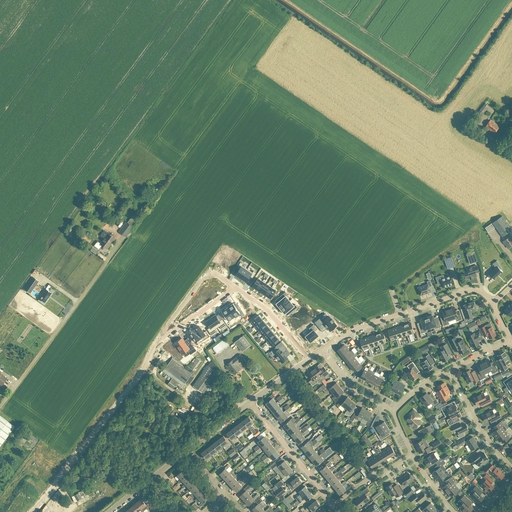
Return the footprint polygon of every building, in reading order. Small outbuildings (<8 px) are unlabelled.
[(480,117),(486,109),(482,107),(477,115),(480,117)] [(495,133),(500,126),(490,120),(485,127),(495,133)] [(502,237),(511,229),(502,216),(492,223),(502,237)] [(125,237),(133,227),(126,222),(119,232),(125,237)] [(491,224),(485,228),(488,233),(495,228),(491,224)] [(115,238),(108,233),(104,238),(100,243),(98,241),(94,246),(99,249),(102,245),(107,249),(112,243),(115,238)] [(88,244),(91,239),(84,234),(81,239),(88,244)] [(511,238),(510,236),(502,242),(504,245),(505,244),(508,248),(511,246),(511,245),(511,238)] [(496,267),(489,274),(494,280),(503,272),(501,269),(502,268),(497,261),(496,261),(497,262),(494,264),(496,267)] [(241,278),(247,269),(242,265),(243,264),(241,262),(237,267),(239,269),(236,275),(241,278)] [(467,269),(468,270),(463,272),(466,280),(470,278),(470,279),(473,278),(477,276),(476,273),(479,272),(477,266),(467,269)] [(247,269),(241,278),(246,282),(250,276),(253,278),(256,272),(254,271),(253,272),(247,269)] [(454,284),(451,275),(437,280),(439,285),(441,284),(443,288),(454,284)] [(30,293),(38,281),(32,277),(24,289),(30,293)] [(258,278),(252,286),(257,289),(263,281),(258,278)] [(428,284),(418,288),(420,295),(421,295),(430,292),(431,292),(430,292),(429,287),(432,286),(430,280),(427,281),(428,284)] [(263,281),(257,289),(262,292),(267,284),(263,281)] [(267,284),(262,292),(266,295),(272,287),(267,284)] [(272,287),(266,295),(271,298),(276,290),(272,287)] [(277,304),(276,305),(278,307),(279,307),(281,308),(289,301),(285,297),(287,295),(285,292),(279,297),(281,300),(276,303),(277,304)] [(44,302),(47,299),(41,295),(34,305),(41,309),(45,303),(44,302)] [(289,301),(281,308),(282,310),(281,311),(283,314),(284,313),(285,313),(289,310),(291,312),(297,307),(294,305),(293,306),(289,301)] [(477,309),(478,309),(477,304),(475,304),(474,301),(464,305),(465,311),(462,312),(461,312),(464,319),(465,323),(472,321),(471,318),(473,317),(471,312),(477,310),(477,309)] [(228,306),(227,307),(234,317),(239,313),(241,316),(244,314),(240,308),(238,310),(233,303),(232,304),(232,303),(228,306)] [(222,310),(222,311),(226,318),(224,320),(228,325),(231,324),(229,321),(234,317),(227,307),(226,308),(226,307),(222,310)] [(449,310),(452,320),(455,318),(456,322),(462,320),(460,314),(457,315),(454,307),(451,308),(452,309),(449,310)] [(301,312),(299,309),(294,313),(296,316),(290,320),(295,326),(303,319),(299,314),(301,312)] [(448,321),(452,320),(449,310),(445,311),(445,310),(442,311),(445,319),(441,320),(443,326),(449,324),(448,321)] [(211,318),(217,328),(220,326),(222,329),(227,326),(222,319),(220,321),(216,316),(216,315),(211,318)] [(258,315),(251,321),(255,326),(263,320),(258,315)] [(429,317),(427,318),(430,328),(433,326),(435,329),(441,327),(439,321),(435,322),(432,315),(428,316),(429,317)] [(331,319),(328,316),(322,321),(320,318),(314,322),(318,327),(323,323),(330,330),(336,325),(333,322),(334,321),(332,319),(331,319)] [(217,328),(211,318),(206,322),(210,327),(207,329),(212,336),(217,332),(215,329),(217,328)] [(430,328),(427,318),(425,318),(424,318),(420,319),(423,326),(419,328),(421,334),(427,332),(427,329),(430,328)] [(263,320),(255,326),(259,331),(267,325),(263,320)] [(405,325),(408,335),(409,334),(414,333),(411,323),(405,325)] [(312,331),(305,336),(307,338),(306,339),(309,342),(310,341),(310,342),(313,339),(314,339),(315,338),(318,335),(315,331),(317,329),(314,324),(311,326),(309,328),(312,331)] [(267,325),(259,331),(263,336),(271,330),(267,325)] [(408,335),(405,325),(399,327),(403,337),(407,335),(408,339),(410,338),(409,334),(408,335)] [(195,329),(194,330),(202,342),(210,336),(206,331),(204,332),(199,326),(199,327),(198,326),(195,328),(195,329)] [(496,335),(492,327),(487,329),(485,326),(480,328),(484,337),(487,335),(489,339),(496,335)] [(403,337),(399,327),(393,329),(397,338),(396,339),(397,342),(399,342),(398,338),(403,337)] [(391,340),(396,339),(397,338),(393,329),(388,331),(391,340)] [(190,333),(189,333),(193,339),(191,341),(195,347),(202,342),(194,330),(193,330),(189,332),(190,333)] [(271,330),(263,336),(268,341),(275,335),(271,330)] [(381,344),(386,342),(383,332),(377,334),(381,344)] [(474,333),(468,336),(473,347),(479,344),(478,341),(479,340),(483,339),(479,332),(475,334),(474,333)] [(379,344),(380,348),(382,347),(381,344),(377,334),(371,336),(375,346),(379,344)] [(275,335),(268,341),(272,346),(279,340),(275,335)] [(242,351),(250,345),(243,336),(235,342),(242,351)] [(368,348),(369,352),(372,351),(370,347),(375,346),(371,336),(366,338),(369,348),(368,348)] [(455,351),(458,350),(460,353),(467,350),(464,344),(465,344),(463,340),(457,342),(455,337),(449,340),(455,351)] [(182,338),(175,343),(182,354),(182,353),(187,350),(190,354),(190,355),(196,350),(190,342),(186,345),(184,341),(182,338)] [(223,338),(214,346),(217,351),(227,343),(223,338)] [(369,348),(366,338),(360,340),(363,350),(368,348),(369,348)] [(282,352),(287,349),(281,342),(275,346),(276,347),(278,350),(273,354),(276,357),(277,357),(282,363),(287,358),(286,357),(282,352)] [(446,344),(441,347),(443,351),(438,353),(441,358),(441,359),(442,361),(443,362),(450,359),(448,355),(451,353),(446,344)] [(341,355),(348,349),(344,345),(337,350),(341,355)] [(423,354),(429,350),(427,345),(420,349),(423,354)] [(341,355),(344,359),(351,353),(348,349),(341,355)] [(497,361),(499,366),(502,371),(507,368),(505,364),(509,362),(507,357),(507,356),(506,354),(505,354),(504,352),(498,356),(500,359),(497,361)] [(348,363),(354,358),(351,353),(344,359),(348,363)] [(238,361),(238,362),(243,358),(240,354),(234,359),(233,359),(226,365),(234,375),(241,369),(236,363),(238,361)] [(423,366),(424,366),(427,371),(433,368),(431,365),(434,363),(429,355),(424,358),(425,361),(421,363),(422,364),(423,366)] [(410,360),(408,356),(401,362),(403,365),(410,360)] [(185,384),(201,361),(196,357),(189,367),(187,365),(185,368),(172,359),(164,369),(185,384)] [(348,363),(351,367),(358,362),(354,358),(348,363)] [(483,363),(488,372),(491,370),(492,374),(498,371),(495,365),(492,367),(488,359),(485,361),(486,362),(483,363)] [(209,362),(207,365),(218,372),(219,370),(215,363),(212,362),(209,362)] [(358,362),(351,367),(354,372),(361,366),(358,362)] [(418,377),(414,370),(417,368),(413,362),(407,366),(410,370),(410,371),(407,373),(413,381),(418,377)] [(484,374),(488,372),(483,363),(480,365),(480,364),(477,365),(481,373),(478,374),(480,380),(486,377),(484,374)] [(207,365),(193,385),(203,393),(218,372),(207,365)] [(323,367),(320,370),(317,366),(312,370),(321,380),(321,381),(324,379),(323,378),(327,374),(329,373),(323,367)] [(361,377),(365,380),(370,372),(371,370),(372,367),(370,366),(368,371),(365,369),(361,377)] [(308,373),(310,376),(308,378),(309,379),(313,385),(318,382),(318,383),(321,380),(312,370),(308,373)] [(470,370),(464,373),(469,382),(472,380),(473,383),(479,381),(476,375),(474,371),(471,373),(470,370)] [(370,382),(374,375),(370,372),(365,380),(370,382)] [(370,382),(375,385),(379,377),(374,375),(370,382)] [(379,377),(375,385),(380,388),(384,380),(379,377)] [(511,379),(510,377),(503,382),(507,387),(509,385),(511,388),(511,387),(511,379)] [(405,385),(394,379),(390,386),(392,387),(391,390),(400,395),(405,385)] [(293,381),(289,384),(292,390),(297,387),(293,381)] [(333,393),(340,387),(336,382),(331,386),(329,384),(323,389),(326,394),(331,390),(333,393)] [(440,390),(437,392),(442,402),(448,398),(446,394),(450,392),(444,383),(438,386),(440,390)] [(344,392),(340,387),(333,393),(335,395),(332,398),(335,402),(340,398),(338,396),(344,392)] [(269,401),(266,403),(270,408),(277,403),(273,398),(275,396),(273,393),(266,398),(269,401)] [(420,398),(426,406),(431,403),(433,407),(439,403),(434,397),(431,399),(427,393),(420,398)] [(489,396),(485,397),(483,394),(474,398),(477,405),(481,403),(483,406),(492,402),(489,396)] [(346,408),(352,400),(347,397),(343,402),(341,401),(337,405),(339,407),(341,405),(343,407),(343,406),(346,408)] [(347,415),(348,414),(350,416),(354,411),(352,410),(356,404),(352,400),(346,408),(348,410),(345,414),(347,415)] [(280,407),(277,403),(270,408),(274,412),(280,407)] [(445,417),(449,415),(457,411),(456,409),(457,408),(456,404),(449,408),(447,405),(441,408),(445,417)] [(280,407),(274,412),(277,417),(284,412),(280,407)] [(286,410),(284,412),(277,417),(281,422),(290,414),(289,412),(292,409),(290,407),(286,410)] [(355,418),(361,422),(367,410),(362,408),(358,416),(357,415),(356,416),(353,414),(350,420),(352,422),(355,418)] [(361,422),(366,424),(365,425),(368,427),(369,425),(372,421),(369,419),(372,413),(367,410),(361,422)] [(409,416),(410,417),(407,420),(410,424),(412,426),(416,429),(422,422),(419,420),(421,417),(414,410),(409,416)] [(492,423),(501,417),(498,412),(494,414),(492,410),(482,416),(486,422),(490,420),(492,423)] [(457,411),(449,415),(451,418),(447,420),(450,426),(456,423),(455,420),(462,416),(460,412),(458,413),(457,411)] [(0,415),(0,445),(14,426),(0,415)] [(243,421),(247,427),(253,423),(248,417),(243,421)] [(287,430),(294,425),(296,423),(300,420),(298,417),(294,420),(292,418),(290,420),(284,425),(287,430)] [(376,433),(384,428),(387,426),(384,421),(378,425),(376,423),(378,420),(375,418),(371,427),(373,428),(376,433)] [(496,437),(506,430),(507,430),(503,425),(507,423),(505,420),(502,423),(501,421),(493,427),(495,431),(493,433),(496,437)] [(237,425),(242,431),(247,427),(243,421),(237,425)] [(465,436),(463,432),(468,430),(468,428),(468,427),(467,426),(466,426),(465,424),(461,426),(459,423),(452,426),(454,432),(458,430),(459,434),(458,435),(459,438),(465,436)] [(232,429),(236,435),(242,431),(237,425),(232,429)] [(291,435),(298,429),(294,425),(287,430),(291,435)] [(384,435),(390,431),(387,426),(384,428),(376,433),(381,440),(386,437),(384,435)] [(236,435),(232,429),(226,434),(231,440),(236,435)] [(253,434),(255,437),(260,433),(257,430),(255,432),(253,429),(250,430),(253,434)] [(291,435),(295,439),(301,434),(298,429),(291,435)] [(506,430),(496,437),(499,442),(501,441),(503,443),(511,437),(506,430)] [(301,434),(295,439),(299,444),(305,439),(301,434)] [(218,440),(222,446),(228,442),(223,436),(218,440)] [(262,446),(268,441),(264,436),(258,442),(262,446)] [(466,441),(471,451),(478,447),(475,442),(475,441),(473,437),(466,441)] [(429,452),(431,450),(429,447),(426,448),(426,447),(428,446),(425,439),(422,441),(422,440),(415,444),(420,453),(423,451),(424,454),(429,452)] [(454,449),(465,442),(463,439),(456,444),(457,445),(453,447),(454,449)] [(218,440),(212,445),(217,451),(222,446),(218,440)] [(262,446),(265,451),(272,446),(268,441),(262,446)] [(305,452),(312,446),(308,442),(301,447),(305,452)] [(207,449),(211,455),(217,451),(212,445),(207,449)] [(265,451),(269,455),(276,450),(272,446),(265,451)] [(305,452),(309,456),(315,451),(312,446),(305,452)] [(386,449),(390,456),(395,453),(390,446),(386,449)] [(233,448),(227,453),(231,457),(236,453),(233,448)] [(375,453),(377,455),(381,462),(386,459),(381,452),(380,449),(377,451),(375,448),(373,449),(373,450),(375,453)] [(211,455),(207,449),(201,453),(206,459),(211,455)] [(381,452),(386,459),(390,456),(386,449),(381,452)] [(240,452),(244,459),(248,456),(243,450),(240,452)] [(276,450),(269,455),(273,460),(280,455),(276,450)] [(377,455),(375,453),(373,450),(371,451),(373,454),(374,456),(372,458),(377,465),(381,462),(377,455)] [(309,456),(313,461),(319,456),(315,451),(309,456)] [(325,451),(321,454),(319,456),(313,461),(316,466),(323,460),(321,458),(323,456),(327,453),(325,451)] [(452,455),(450,452),(441,458),(443,461),(452,455)] [(429,467),(438,460),(433,453),(424,460),(429,467)] [(480,456),(477,453),(469,459),(473,464),(476,462),(479,466),(488,459),(484,453),(480,456)] [(377,465),(372,458),(367,461),(366,458),(363,460),(367,467),(370,466),(372,468),(377,465)] [(282,471),(288,466),(284,461),(280,465),(278,462),(272,467),(274,469),(278,466),(282,471)] [(436,477),(444,472),(446,470),(443,465),(445,464),(443,461),(437,465),(439,468),(432,473),(436,477)] [(329,462),(326,465),(320,470),(324,475),(330,470),(330,469),(327,466),(331,464),(329,462)] [(494,476),(499,481),(504,476),(496,468),(494,470),(492,468),(493,466),(491,464),(484,470),(487,473),(489,471),(491,473),(490,474),(493,477),(494,476)] [(230,473),(229,472),(227,469),(230,467),(228,465),(225,468),(219,474),(224,478),(230,473)] [(288,466),(282,471),(286,476),(282,479),(284,482),(290,477),(288,475),(292,471),(288,466)] [(334,475),(334,474),(331,471),(335,468),(333,467),(330,469),(330,470),(324,475),(328,480),(334,475)] [(344,467),(337,472),(337,471),(334,474),(334,475),(328,480),(332,485),(338,480),(338,479),(341,476),(338,473),(340,472),(343,472),(346,470),(344,467)] [(232,469),(229,472),(230,473),(224,478),(228,483),(234,477),(233,477),(231,474),(234,471),(232,469)] [(362,469),(359,472),(353,476),(355,478),(361,474),(364,478),(367,476),(362,469)] [(181,480),(187,475),(183,470),(177,475),(181,479),(178,482),(179,483),(182,481),(181,480)] [(446,474),(444,472),(436,477),(439,482),(446,476),(448,479),(452,476),(451,473),(449,474),(448,472),(446,474)] [(404,486),(413,480),(412,479),(412,477),(411,475),(410,475),(409,473),(400,479),(404,486)] [(236,474),(233,477),(234,477),(228,483),(232,487),(238,482),(237,481),(235,479),(238,476),(236,474)] [(490,484),(493,481),(486,474),(484,477),(487,480),(486,480),(481,485),(489,492),(494,487),(490,484)] [(181,480),(182,481),(185,484),(182,486),(183,488),(186,485),(191,479),(187,475),(181,480)] [(342,485),(341,484),(339,481),(342,478),(341,476),(338,479),(338,480),(332,485),(336,490),(342,485)] [(457,483),(452,476),(448,479),(447,480),(448,483),(443,487),(447,492),(454,485),(457,483)] [(292,490),(301,482),(297,477),(291,482),(287,484),(292,490)] [(237,481),(238,482),(232,487),(237,492),(242,487),(239,483),(242,480),(241,478),(237,481)] [(186,485),(189,488),(186,491),(187,493),(190,490),(190,489),(196,484),(191,479),(186,485)] [(284,484),(281,480),(274,485),(277,489),(284,484)] [(342,485),(336,490),(340,495),(346,490),(343,486),(346,483),(345,481),(341,484),(342,485)] [(251,482),(248,485),(244,489),(243,490),(244,492),(240,496),(244,501),(250,495),(246,491),(254,484),(251,482)] [(457,483),(454,485),(447,492),(450,497),(452,495),(455,492),(457,494),(463,490),(459,485),(457,483)] [(190,489),(190,490),(193,493),(190,496),(192,497),(195,495),(194,494),(200,489),(196,484),(190,489)] [(396,497),(402,493),(397,484),(394,486),(392,484),(386,487),(392,496),(395,494),(396,497)] [(294,503),(309,491),(305,486),(299,491),(301,494),(295,498),(297,500),(294,503)] [(482,492),(476,486),(472,490),(474,493),(471,496),(478,503),(480,501),(481,502),(482,500),(482,499),(483,498),(479,495),(482,492)] [(282,487),(275,493),(279,497),(286,491),(282,487)] [(369,491),(367,488),(361,492),(363,495),(355,501),(360,507),(369,500),(365,494),(369,491)] [(407,496),(414,491),(410,488),(404,493),(407,496)] [(198,499),(204,493),(200,489),(194,494),(195,495),(198,498),(194,500),(196,502),(199,499),(198,499)] [(313,496),(309,491),(294,503),(292,504),(295,507),(305,499),(307,501),(313,496)] [(375,500),(384,494),(382,492),(373,497),(375,500)] [(417,500),(420,503),(427,498),(422,492),(416,496),(414,494),(409,498),(414,503),(417,500)] [(204,493),(198,499),(199,499),(202,502),(199,505),(200,507),(203,504),(203,503),(209,498),(204,493)] [(253,501),(255,503),(260,498),(257,494),(253,498),(250,495),(244,501),(249,505),(253,501)] [(289,503),(293,500),(290,495),(282,501),(288,508),(291,505),(289,503)] [(470,506),(472,503),(464,495),(459,501),(462,504),(460,507),(465,511),(469,511),(473,509),(470,506)] [(254,511),(258,511),(262,508),(267,505),(260,498),(255,503),(257,505),(252,509),(254,511)] [(149,502),(146,505),(141,499),(136,503),(141,509),(142,509),(143,511),(147,509),(147,510),(149,508),(150,509),(153,507),(149,502)] [(312,511),(320,505),(316,500),(306,509),(308,511),(311,509),(312,511)] [(421,511),(428,511),(434,507),(431,502),(426,507),(423,504),(418,508),(421,511)] [(141,511),(144,511),(143,511),(142,509),(141,509),(136,503),(131,507),(135,511),(137,511),(140,510),(141,511)]
